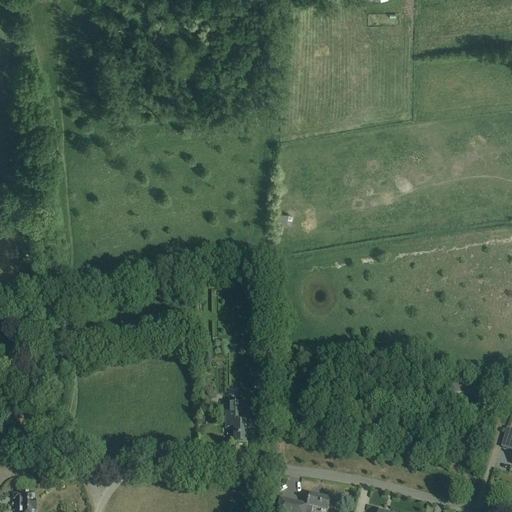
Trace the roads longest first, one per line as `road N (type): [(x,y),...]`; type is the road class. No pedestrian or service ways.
road 1 (residential): [(491,511),(295,469),(126,470)]
road 2 (track): [(0,209),(38,208),(47,293),(60,298),(74,470)]
